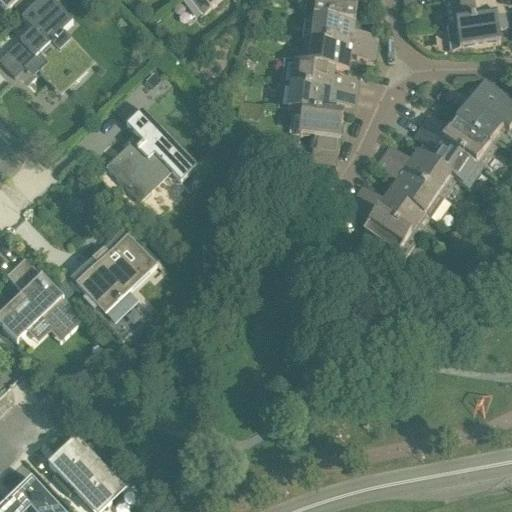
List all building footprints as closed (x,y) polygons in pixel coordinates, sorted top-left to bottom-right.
[(0,0),(0,9),(5,15),(21,0),(0,0)] [(32,32),(22,42),(0,62),(0,63),(16,80),(33,64),(41,72),(39,75),(54,91),(66,80),(68,82),(71,79),(75,84),(87,73),(78,63),(84,58),(62,35),(72,26),(48,0),(44,0),(22,21),(32,32)] [(189,0),(203,18),(226,0),(189,0)] [(316,0),(314,18),(314,19),(355,24),(358,0),(316,0)] [(401,0),(403,10),(414,8),(413,0),(401,0)] [(479,0),(445,5),(448,29),(511,19),(511,6),(494,9),(492,0),(479,0)] [(307,17),(304,42),(377,51),(378,39),(353,36),(355,24),(314,19),(314,18),(307,17)] [(511,19),(448,29),(452,53),(500,46),(498,34),(511,32),(511,19)] [(304,42),(301,65),(301,66),(335,70),(334,71),(349,73),(350,61),(375,64),(377,51),(304,42)] [(294,64),(290,88),(356,97),(358,85),(333,81),(334,71),(335,70),(301,66),(301,65),(294,64)] [(146,83),(154,91),(161,84),(153,76),(146,83)] [(511,102),(484,83),(456,124),(490,147),(491,147),(503,128),(509,132),(511,127),(511,102)] [(287,113),(294,114),(295,113),(328,118),(329,117),(330,106),(355,110),(356,97),(290,88),(287,113)] [(197,171),(171,143),(143,113),(126,129),(139,143),(108,172),(107,170),(106,171),(140,207),(141,207),(140,206),(153,194),(149,190),(168,173),(181,186),(197,171)] [(291,138),(310,140),(308,152),(313,153),(311,166),(336,169),(343,119),(329,117),(328,118),(295,113),(294,114),(291,138)] [(429,119),(422,130),(482,171),(497,150),(491,147),(490,147),(456,124),(450,133),(429,119)] [(435,154),(430,163),(429,164),(457,183),(456,184),(468,192),(482,171),(422,130),(415,140),(435,154)] [(390,151),(383,161),(443,203),(456,184),(457,183),(429,164),(430,163),(418,155),(411,165),(390,151)] [(396,186),(390,195),(430,223),(443,203),(383,161),(376,172),(396,186)] [(511,190),(504,185),(501,189),(501,198),(500,200),(506,204),(511,195),(511,190)] [(363,190),(356,201),(416,242),(430,223),(390,195),(384,205),(363,190)] [(416,242),(356,201),(349,211),(369,225),(363,235),(403,263),(416,242)] [(76,289),(94,308),(90,311),(123,346),(151,320),(130,298),(157,272),(127,241),(123,245),(123,246),(106,261),(105,262),(103,263),(76,289)] [(7,279),(24,296),(25,298),(0,321),(0,328),(17,346),(18,346),(17,345),(28,335),(38,345),(54,329),(66,341),(84,324),(25,262),(7,279)] [(129,489),(89,447),(85,451),(76,442),(74,443),(76,445),(68,453),(61,459),(64,462),(64,463),(56,471),(55,471),(51,467),(49,469),(57,477),(52,482),(69,500),(75,494),(91,511),(103,511),(107,509),(108,510),(111,506),(111,505),(125,492),(129,489)] [(59,511),(31,482),(0,511),(59,511)]
